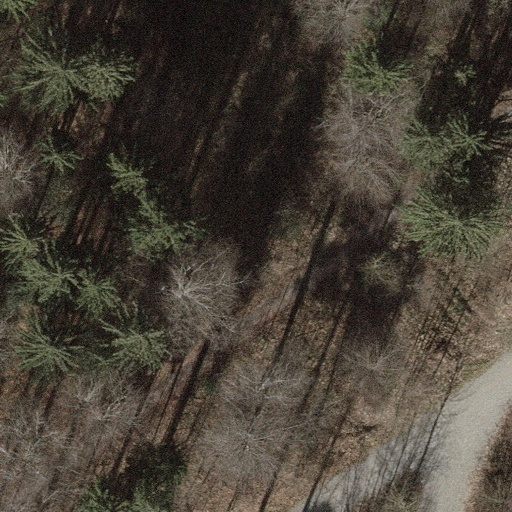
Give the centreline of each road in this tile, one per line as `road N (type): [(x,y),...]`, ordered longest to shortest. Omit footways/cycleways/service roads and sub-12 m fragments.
road 1 (track): [(328,511),(497,393)]
road 2 (track): [(451,511),(497,393)]
